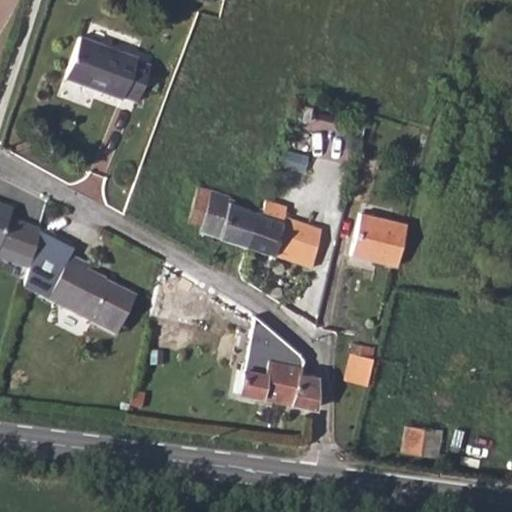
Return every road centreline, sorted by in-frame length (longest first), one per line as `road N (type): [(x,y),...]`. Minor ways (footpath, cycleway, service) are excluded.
road 1 (unclassified): [(0,166),(208,277),(319,352),(316,479)]
road 2 (secondary): [(316,479),(0,441)]
road 3 (secondary): [(511,504),(316,479)]
